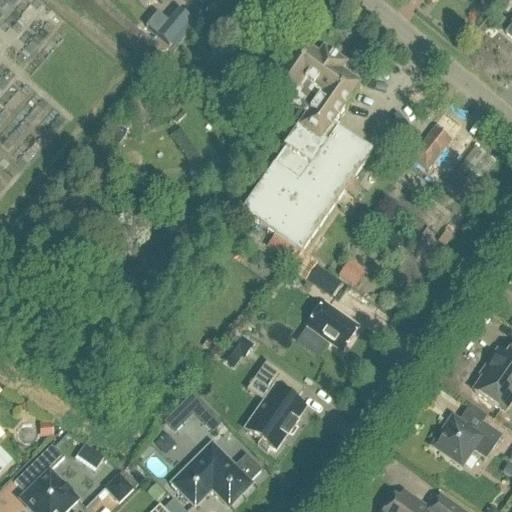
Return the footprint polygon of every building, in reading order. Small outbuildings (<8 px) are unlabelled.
[(157,18),(145,32),(168,51),(190,25),(178,15),(168,27),(157,18)] [(312,115),(333,130),(359,93),(340,80),(345,73),(322,57),(317,65),(299,51),(267,96),(269,106),(277,112),(285,111),(305,125),(312,115)] [(372,158),(333,130),(312,115),(305,125),(240,217),(274,241),(274,240),(294,254),(294,253),(301,258),(372,158)] [(434,131),(416,154),(409,163),(426,177),(434,168),(452,145),(434,131)] [(444,236),(437,246),(445,251),(452,241),(444,236)] [(318,272),(308,285),(331,301),(340,288),(318,272)] [(344,272),(338,280),(354,291),(359,282),(344,272)] [(307,333),(297,347),(317,361),(327,347),(341,357),(358,333),(324,308),(307,333)] [(252,350),(236,339),(228,352),(243,363),(252,350)] [(511,361),(511,364),(498,355),(488,370),(491,373),(474,397),(502,417),(511,402),(511,361)] [(282,439),(283,440),(292,427),(291,426),(301,411),(291,404),(300,391),(262,364),(251,380),(270,392),(241,433),(271,453),(282,439)] [(174,437),(183,428),(173,417),(163,426),(174,437)] [(214,417),(202,428),(211,437),(221,426),(220,425),(221,425),(214,417)] [(475,438),(452,422),(436,444),(439,456),(461,472),(473,455),(485,464),(501,441),(482,428),(475,438)] [(51,429),(38,430),(39,442),(52,442),(51,429)] [(223,459),(231,468),(245,457),(237,448),(223,459)] [(235,473),(211,449),(172,489),(194,511),(211,495),(228,511),(251,489),(249,487),(260,476),(246,461),(235,473)] [(93,476),(101,463),(81,450),(72,463),(93,476)] [(25,511),(70,511),(77,506),(49,477),(64,463),(51,451),(14,487),(25,499),(25,511)] [(117,508),(132,494),(117,479),(102,494),(117,508)] [(156,489),(148,497),(156,505),(164,497),(156,489)] [(100,494),(81,511),(105,511),(112,506),(100,494)] [(431,511),(424,511),(403,497),(392,511),(387,511),(386,511),(455,511),(439,501),(431,511)]
